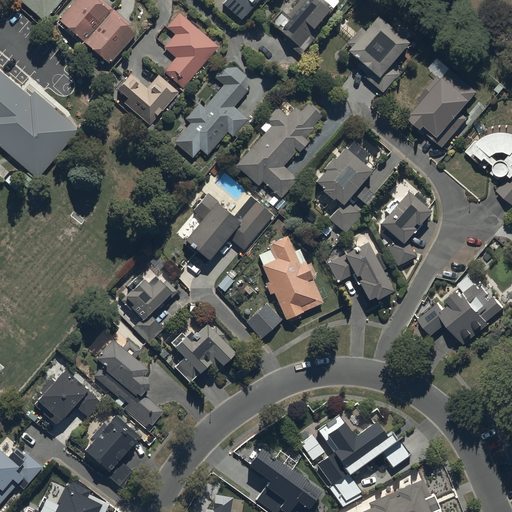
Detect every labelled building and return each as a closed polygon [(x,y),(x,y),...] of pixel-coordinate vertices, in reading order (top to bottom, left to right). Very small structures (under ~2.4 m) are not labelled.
[(17,0),(17,1),(43,24),(63,0),(17,0)] [(77,0),(56,25),(82,48),(84,45),(109,68),(135,36),(128,31),(131,27),(100,0),(77,0)] [(226,0),(222,6),(243,24),(264,0),(226,0)] [(318,4),(313,0),(301,0),(285,18),(290,22),(278,35),(286,42),(284,43),(304,60),(310,54),(307,51),(314,43),(309,38),(340,3),(336,0),(323,0),(321,2),(320,1),(318,4)] [(188,24),(179,15),(166,29),(175,37),(163,50),(175,61),(163,74),(180,90),(180,91),(184,94),(188,89),(185,86),(218,50),(198,31),(199,29),(191,21),(188,24)] [(409,47),(377,20),(365,34),(361,30),(342,52),(359,66),(357,69),(367,77),(364,81),(381,96),(399,76),(390,69),(409,47)] [(478,94),(436,59),(427,70),(436,78),(417,102),(423,107),(409,123),(423,134),(424,132),(444,148),(468,119),(464,115),(472,105),(471,103),(478,94)] [(189,125),(173,144),(192,160),(200,152),(207,158),(228,134),(236,141),(250,125),(247,122),(248,121),(233,108),(247,92),(246,78),(227,63),(214,79),(224,86),(204,110),(198,106),(185,121),(189,125)] [(0,73),(0,151),(37,184),(80,134),(35,95),(30,100),(0,73)] [(178,94),(157,77),(147,90),(129,76),(116,92),(126,101),(121,107),(151,132),(154,129),(151,126),(178,94)] [(296,152),(299,155),(308,145),(304,142),(314,131),(312,130),(321,119),(319,116),(321,114),(311,106),(310,108),(308,106),(301,114),(294,109),(287,119),(276,110),(265,123),(270,129),(236,168),(259,187),(262,183),(281,201),(298,182),(282,168),(296,152)] [(474,136),(464,148),(485,165),(488,160),(493,164),(489,170),(498,177),(500,174),(503,177),(494,187),(511,202),(511,130),(511,131),(511,130),(509,130),(508,129),(507,129),(505,129),(504,129),(502,129),(501,129),(500,129),(498,129),(497,129),(496,129),(494,129),(493,130),(491,130),(490,130),(489,131),(488,132),(486,132),(485,133),(484,134),(483,134),(482,135),(481,136),(480,137),(479,138),(478,139),(474,136)] [(316,186),(323,193),(315,203),(323,210),(330,202),(334,206),(335,204),(340,209),(328,222),(345,237),(362,218),(347,205),(354,197),(367,209),(375,199),(362,188),(372,176),(368,172),(375,164),(354,145),(346,154),(345,153),(335,164),(334,163),(324,174),(325,175),(316,186)] [(229,241),(243,253),(274,219),(252,199),(234,219),(209,196),(193,213),(204,223),(184,245),(208,265),(229,241)] [(408,243),(416,235),(413,232),(415,229),(418,232),(432,217),(423,209),(427,204),(416,196),(413,201),(408,197),(380,229),(384,233),(382,235),(394,246),(387,249),(396,269),(416,260),(408,243)] [(342,254),(326,263),(337,282),(351,275),(366,303),(374,299),(375,303),(393,294),(366,244),(343,256),(342,254)] [(166,280),(162,284),(154,276),(147,283),(138,275),(127,286),(131,290),(121,301),(140,319),(132,327),(149,343),(163,328),(151,316),(171,294),(174,296),(178,292),(166,280)] [(485,319),(502,307),(493,295),(488,300),(484,296),(487,294),(480,285),(477,287),(473,283),(463,291),(464,293),(460,296),(457,293),(447,301),(450,304),(442,310),(437,303),(417,319),(429,335),(444,323),(463,344),(487,322),(485,319)] [(209,330),(205,326),(194,337),(189,332),(184,337),(179,333),(168,345),(182,358),(173,368),(189,383),(196,375),(199,377),(210,364),(213,367),(217,363),(222,367),(234,354),(219,339),(223,334),(214,325),(209,330)] [(101,368),(92,379),(116,399),(113,403),(149,432),(164,414),(143,397),(149,396),(148,382),(143,382),(149,375),(134,362),(141,354),(128,342),(121,351),(112,343),(95,363),(101,368)] [(102,401),(64,370),(56,379),(53,376),(40,392),(43,395),(34,405),(52,420),(50,422),(57,428),(65,419),(67,421),(77,409),(88,418),(102,401)] [(93,444),(84,455),(122,490),(133,475),(120,463),(142,439),(117,417),(108,427),(104,424),(89,440),(93,444)] [(338,418),(317,433),(333,455),(319,466),(334,486),(328,490),(344,511),(363,498),(350,480),(383,456),(393,470),(410,457),(401,445),(402,443),(395,433),(384,441),(372,424),(353,438),(338,418)] [(0,455),(0,506),(12,492),(19,498),(44,470),(26,454),(23,457),(16,451),(7,462),(0,455)] [(422,482),(368,504),(371,511),(370,511),(440,511),(434,497),(429,499),(422,482)] [(57,506),(46,501),(40,511),(37,511),(34,510),(33,511),(106,511),(109,507),(89,498),(91,493),(70,484),(68,488),(65,487),(57,506)]
